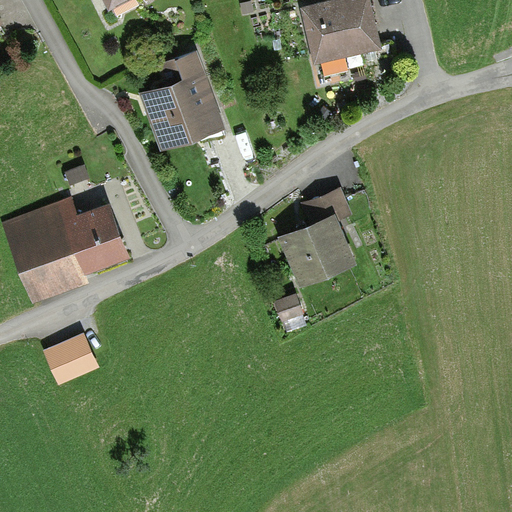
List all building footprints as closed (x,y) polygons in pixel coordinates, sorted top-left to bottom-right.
[(101,0),(108,12),(131,0),(101,0)] [(335,0),(330,1),(301,8),(315,64),(382,47),(370,0),(335,0)] [(225,128),(197,50),(160,64),(168,86),(139,97),(158,151),(225,128)] [(86,164),(65,172),(71,186),(91,178),(86,164)] [(336,215),(339,221),(353,215),(341,186),(302,202),(311,225),(336,215)] [(83,275),(130,258),(110,204),(78,216),(72,198),(4,223),(33,302),(86,283),(83,275)] [(336,215),(311,225),(305,228),(279,239),(298,286),(356,262),(339,221),(336,215)] [(297,294),(275,302),(283,322),(305,314),(297,294)] [(58,384),(98,366),(84,333),(44,350),(58,384)]
